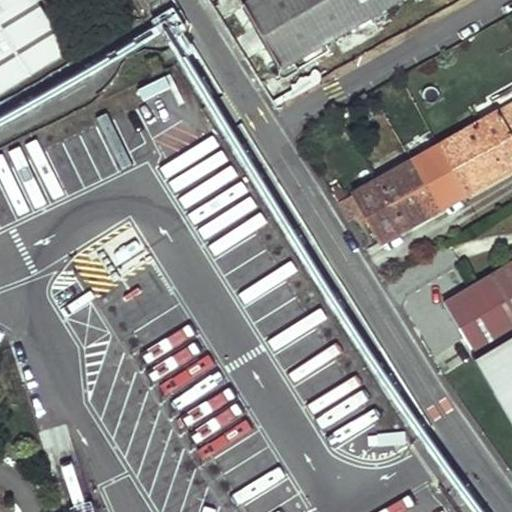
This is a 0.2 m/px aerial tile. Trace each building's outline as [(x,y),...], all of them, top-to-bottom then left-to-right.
[(0,0),(0,97),(74,51),(41,0),(0,0)] [(251,0),(243,5),(281,69),(401,0),(251,0)] [(158,56),(147,61),(154,75),(165,70),(158,56)] [(495,109),(511,98),(511,84),(510,81),(485,94),(495,109)] [(365,215),(381,243),(511,167),(511,104),(336,203),(349,222),(365,215)] [(0,221),(65,190),(65,189),(116,165),(102,137),(109,134),(98,112),(0,158),(0,221)] [(511,261),(442,303),(474,355),(511,331),(511,261)] [(511,331),(474,355),(470,357),(511,424),(511,331)]
